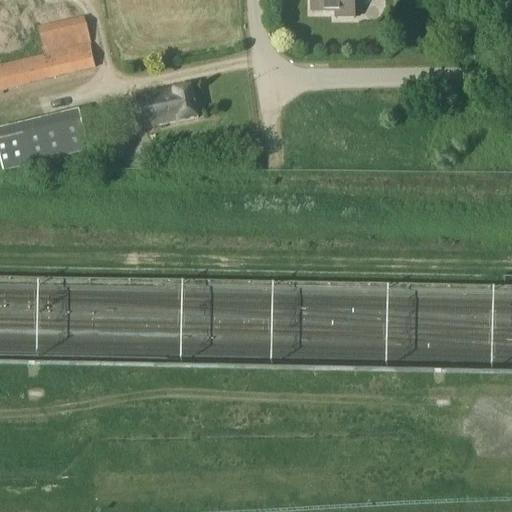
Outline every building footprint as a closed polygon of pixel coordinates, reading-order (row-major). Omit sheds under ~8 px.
[(312,0),(312,14),(336,14),(336,19),(355,19),(354,0),(312,0)] [(463,0),(464,9),(483,9),(483,0),(463,0)] [(44,56),(90,45),(83,18),(37,29),(44,56)] [(0,67),(0,92),(96,69),(90,46),(0,67)] [(191,88),(138,98),(144,130),(198,119),(191,88)] [(0,131),(0,160),(3,174),(89,153),(79,112),(0,131)]
